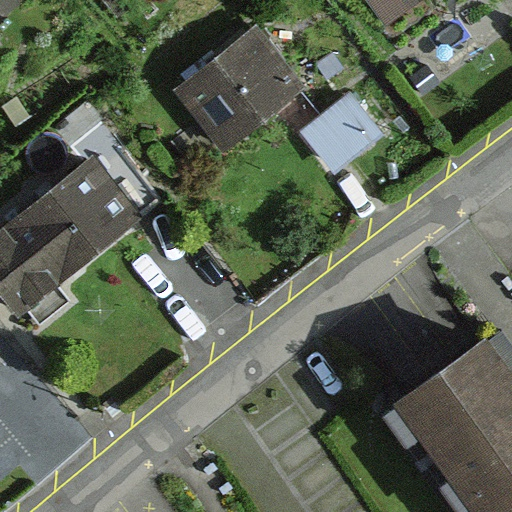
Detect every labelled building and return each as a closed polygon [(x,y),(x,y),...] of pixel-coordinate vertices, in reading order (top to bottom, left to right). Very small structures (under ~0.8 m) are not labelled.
[(0,22),(0,44),(11,35),(0,22)] [(306,83),(258,25),(179,91),(227,148),(306,83)] [(351,90),(299,131),(334,176),(386,135),(351,90)] [(0,227),(0,290),(17,313),(156,209),(108,146),(0,227)] [(511,511),(511,380),(484,341),(390,407),(463,511),(511,511)]
